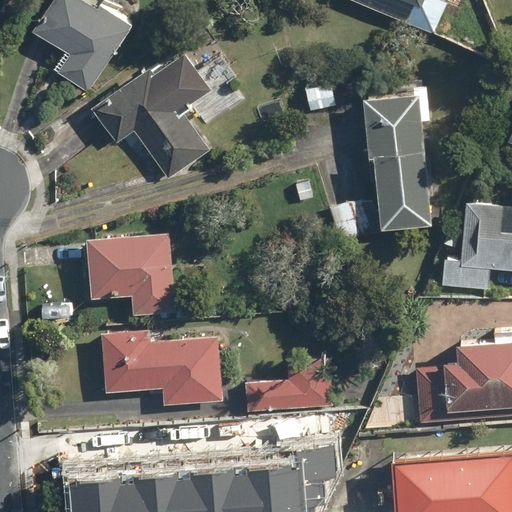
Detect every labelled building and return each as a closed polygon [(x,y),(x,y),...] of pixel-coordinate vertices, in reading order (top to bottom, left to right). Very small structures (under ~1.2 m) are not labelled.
[(109,0),(51,0),(37,23),(75,48),(62,68),(91,87),(136,18),(109,0)] [(154,59),(94,101),(120,138),(138,126),(172,174),(215,144),(189,107),(196,103),(193,98),(216,82),(189,44),(158,66),(154,59)] [(335,78),(308,81),(312,107),(339,104),(335,78)] [(426,85),(368,89),(372,146),(379,146),(385,221),(437,216),(426,85)] [(289,96),(257,106),(263,124),(294,115),(289,96)] [(507,198),(470,194),(464,254),(449,252),(446,281),(492,286),(494,263),(511,264),(511,223),(505,222),(507,198)] [(383,223),(381,196),(333,199),(336,233),(383,230),(383,223)] [(173,225),(90,231),(95,292),(134,289),(136,309),(179,306),(173,225)] [(153,322),(105,326),(110,387),(166,383),(168,400),(227,395),(222,330),(154,336),(153,322)] [(449,360),(419,363),(423,419),(511,411),(511,332),(461,337),(462,353),(449,355),(449,360)] [(291,374),(249,377),(251,408),(336,401),(333,353),(290,356),(291,374)] [(277,418),(227,422),(231,465),(281,461),(277,418)] [(511,511),(511,443),(397,451),(400,511),(511,511)] [(167,472),(111,476),(113,511),(265,511),(277,511),(275,476),(262,477),(261,465),(202,469),(201,448),(166,450),(167,472)]
